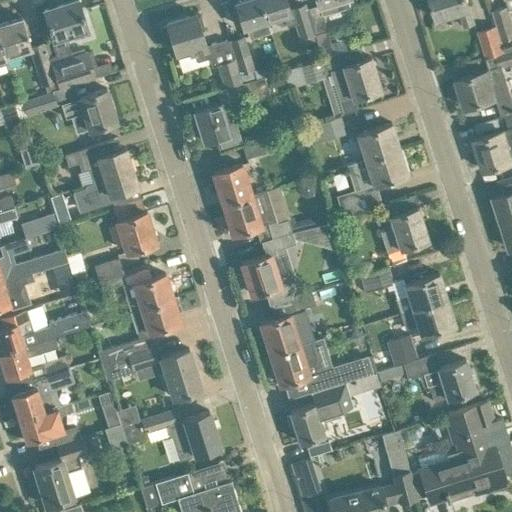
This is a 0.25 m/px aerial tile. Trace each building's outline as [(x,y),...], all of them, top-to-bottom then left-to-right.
[(79,0),(71,0),(44,9),(53,37),(51,37),(56,54),(49,56),(57,81),(59,87),(96,75),(88,50),(71,55),(64,33),(87,26),(79,0)] [(265,20),(267,19),(260,0),(235,0),(243,26),(246,25),(250,35),(268,29),(265,20)] [(317,39),(307,9),(305,3),(289,8),(286,0),(260,0),(267,19),(284,14),(287,24),(294,21),(299,39),(302,38),(304,43),(315,39),(317,39)] [(321,14),(334,10),(353,4),(353,5),(354,4),(352,0),(316,0),(319,5),(307,9),(317,39),(315,39),(321,57),(333,53),(334,52),(321,14)] [(475,21),(468,0),(431,0),(437,17),(460,10),(465,25),(475,21)] [(511,15),(508,4),(492,10),(496,23),(504,50),(511,48),(511,15)] [(207,46),(202,31),(196,12),(166,21),(167,24),(163,26),(168,43),(173,42),(177,56),(194,51),(197,60),(209,56),(212,65),(218,63),(217,62),(236,56),(231,39),(227,40),(227,38),(211,43),(212,45),(207,46)] [(32,47),(31,44),(22,16),(0,22),(0,39),(6,59),(23,54),(21,50),(31,47),(32,47)] [(486,56),(504,50),(496,23),(478,29),(486,56)] [(260,67),(255,68),(244,35),(231,39),(236,56),(245,82),(263,76),(260,67)] [(361,35),(353,37),(356,46),(359,45),(364,43),(361,35)] [(49,56),(45,40),(31,44),(32,47),(31,47),(34,61),(41,86),(57,81),(49,56)] [(502,114),(506,113),(511,111),(511,94),(503,65),(511,62),(511,48),(504,50),(486,56),(490,68),(457,78),(465,105),(496,96),(502,114)] [(343,64),(338,66),(333,53),(321,57),(283,69),(288,87),(322,76),(330,103),(337,100),(341,112),(356,107),(353,96),(381,87),(371,55),(343,64)] [(226,88),(245,82),(236,56),(217,62),(218,63),(226,87),(226,88)] [(281,67),(268,70),(272,85),(285,81),(281,67)] [(268,94),(266,86),(263,76),(245,82),(226,88),(226,87),(216,90),(220,101),(194,109),(204,139),(232,130),(225,108),(243,102),(268,94)] [(90,127),(98,125),(117,119),(106,86),(62,100),(67,116),(84,110),(90,127)] [(53,89),(21,99),(26,114),(57,103),(53,89)] [(383,98),(389,117),(411,110),(406,92),(383,98)] [(307,146),(346,134),(340,115),(302,127),(307,146)] [(356,160),(400,146),(392,121),(358,131),(363,147),(353,150),(356,160)] [(484,168),(503,162),(511,159),(511,154),(504,128),(474,137),(484,168)] [(239,145),(243,157),(268,150),(264,138),(239,145)] [(31,144),(20,148),(25,162),(36,158),(31,144)] [(105,177),(133,169),(125,146),(98,155),(90,158),(87,146),(68,152),(65,153),(68,165),(79,161),(82,170),(101,164),(105,177)] [(374,183),(389,178),(408,172),(400,146),(356,160),(352,162),(360,186),(374,182),(374,183)] [(223,201),(253,192),(243,161),(213,171),(223,201)] [(0,186),(16,181),(12,169),(0,173),(0,186)] [(110,193),(119,191),(138,185),(133,169),(105,177),(86,183),(90,195),(109,189),(110,193)] [(277,220),(273,208),(266,188),(253,192),(223,201),(232,232),(262,223),(268,221),(272,235),(292,230),(288,217),(277,220)] [(511,218),(511,189),(494,195),(502,221),(511,218)] [(330,222),(369,209),(364,191),(342,198),(343,203),(325,209),(330,222)] [(10,193),(0,196),(0,208),(14,204),(10,193)] [(387,251),(409,244),(429,238),(418,205),(394,213),(390,201),(380,204),(384,217),(386,217),(389,225),(382,227),(382,229),(381,230),(387,251)] [(54,211),(57,221),(76,215),(72,202),(53,208),(54,211)] [(0,219),(17,214),(14,204),(0,208),(0,219)] [(129,249),(137,247),(156,241),(146,209),(119,218),(129,249)] [(26,236),(58,226),(57,221),(54,211),(21,222),(26,236)] [(511,218),(502,221),(510,247),(511,245),(511,218)] [(272,235),(276,249),(297,242),(292,230),(272,235)] [(0,279),(32,270),(33,271),(69,260),(65,246),(15,261),(13,253),(30,247),(26,236),(0,243),(0,244),(3,253),(0,254),(0,279)] [(251,292),(271,286),(281,283),(271,251),(241,261),(251,292)] [(123,268),(120,258),(119,255),(95,263),(95,264),(98,276),(123,268)] [(388,265),(350,277),(354,291),(363,287),(364,290),(387,283),(394,281),(393,279),(388,265)] [(133,278),(126,280),(123,268),(98,276),(102,288),(122,281),(131,309),(173,296),(165,271),(134,281),(133,278)] [(32,270),(0,279),(0,305),(11,302),(8,290),(34,282),(31,271),(33,271),(32,270)] [(439,271),(404,282),(407,293),(395,297),(400,311),(447,297),(439,271)] [(53,285),(57,298),(79,292),(75,279),(53,285)] [(291,296),(295,308),(320,300),(316,288),(291,296)] [(148,347),(144,336),(151,334),(150,330),(181,320),(173,296),(131,309),(122,312),(131,339),(98,350),(101,362),(128,354),(148,347)] [(420,333),(436,328),(455,322),(447,297),(400,311),(405,328),(417,324),(420,333)] [(0,351),(55,334),(71,329),(68,318),(34,328),(27,307),(0,315),(0,316),(3,325),(0,325),(0,351)] [(305,320),(294,323),(290,311),(261,321),(271,352),(311,338),(305,320)] [(377,369),(416,357),(409,332),(387,339),(389,350),(373,355),(377,369)] [(32,367),(28,355),(59,345),(55,334),(0,351),(0,356),(6,375),(32,367)] [(309,372),(307,364),(315,362),(317,356),(311,338),(271,352),(280,382),(306,374),(311,390),(377,369),(373,355),(372,355),(371,352),(309,372)] [(128,354),(101,362),(106,380),(136,371),(133,363),(157,356),(154,345),(148,347),(128,354)] [(173,396),(202,387),(196,370),(193,371),(186,349),(189,348),(189,347),(161,355),(173,396)] [(434,400),(456,393),(475,387),(465,357),(440,365),(435,351),(416,357),(377,369),(380,378),(406,371),(408,377),(419,373),(423,385),(428,383),(429,383),(434,400)] [(65,353),(42,360),(46,372),(68,364),(65,353)] [(19,416),(70,400),(69,400),(59,403),(54,386),(73,379),(68,364),(46,372),(45,372),(33,376),(36,386),(11,393),(19,416)] [(352,386),(380,378),(377,369),(311,390),(314,401),(289,409),(290,412),(286,413),(289,425),(294,423),(299,440),(325,432),(321,420),(341,414),(339,409),(353,405),(347,386),(351,385),(352,386)] [(488,441),(482,423),(494,420),(487,398),(447,411),(461,455),(421,468),(421,469),(410,471),(416,495),(428,491),(430,499),(433,498),(434,500),(446,496),(447,498),(450,497),(449,493),(483,482),(485,487),(505,481),(492,440),(488,441)] [(26,440),(45,434),(64,427),(59,413),(72,408),(70,400),(19,416),(26,440)] [(182,457),(201,451),(220,445),(209,409),(176,419),(172,407),(121,424),(125,439),(127,443),(150,435),(148,430),(171,422),(182,457)] [(108,425),(104,426),(112,447),(127,443),(125,439),(121,424),(120,421),(112,424),(108,425)] [(399,428),(382,432),(386,449),(404,445),(399,428)] [(89,490),(79,454),(89,451),(83,434),(57,442),(61,457),(53,459),(34,465),(46,503),(65,497),(89,490)] [(309,455),(290,461),(301,495),(320,489),(309,455)] [(416,495),(410,471),(410,468),(392,473),(395,485),(382,489),(381,485),(329,498),(332,511),(376,511),(387,509),(385,500),(398,496),(399,501),(417,496),(416,495)] [(240,511),(242,511),(231,478),(193,490),(187,470),(154,480),(155,483),(148,485),(147,482),(145,482),(150,495),(158,492),(161,502),(178,497),(182,511),(240,511)] [(72,504),(49,511),(84,511),(80,502),(72,504)]
